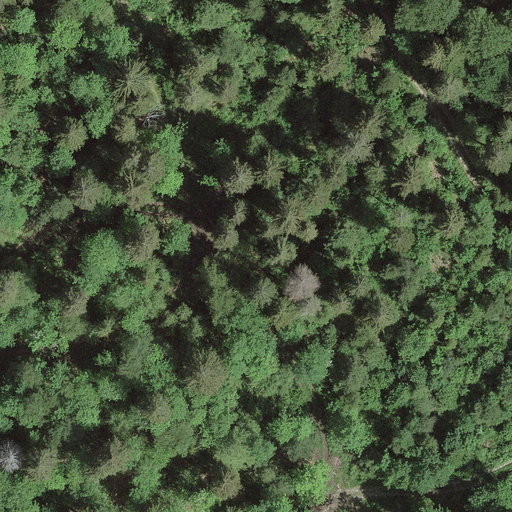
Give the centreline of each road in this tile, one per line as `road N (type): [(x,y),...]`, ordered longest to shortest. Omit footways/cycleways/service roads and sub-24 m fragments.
road 1 (track): [(511,227),(365,0)]
road 2 (track): [(326,511),(364,496),(473,483),(511,467)]
